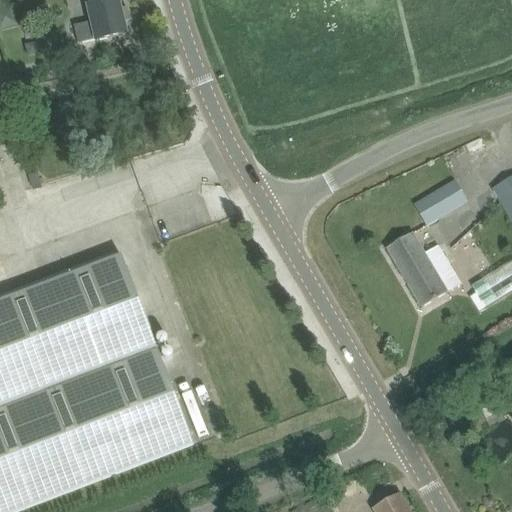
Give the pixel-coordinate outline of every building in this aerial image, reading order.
[(96,41),(97,43),(127,36),(118,1),(110,2),(109,0),(87,0),(89,7),(92,23),(75,27),(78,45),(96,41)] [(511,178),(493,190),(503,207),(511,222),(511,178)] [(456,183),(414,207),(427,228),(468,203),(456,183)] [(442,285),(455,277),(438,248),(425,256),(413,235),(387,250),(422,309),(447,294),(442,285)] [(0,511),(21,511),(194,447),(122,258),(116,260),(115,255),(0,299),(0,511)] [(373,511),(409,511),(400,496),(373,511)] [(330,511),(328,506),(327,507),(325,502),(316,507),(315,503),(297,511),(330,511)]
